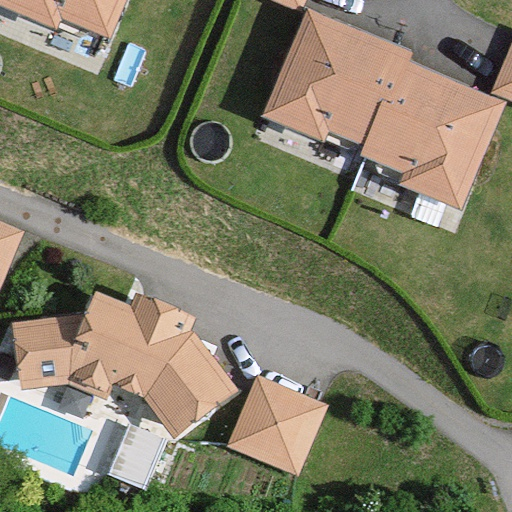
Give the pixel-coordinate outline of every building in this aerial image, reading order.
[(139,0),(16,0),(4,35),(61,56),(67,39),(118,58),(139,0)] [(316,0),(244,0),(240,11),(301,36),(316,0)] [(410,76),(312,38),(269,149),(332,174),(336,162),(419,194),(412,213),(465,234),(506,130),(404,90),(410,76)] [(511,62),(493,113),(511,119),(511,62)] [(0,243),(0,303),(21,253),(0,243)] [(87,312),(11,317),(20,391),(83,380),(145,400),(175,444),(238,387),(211,348),(190,332),(194,315),(129,290),(125,304),(97,291),(87,312)] [(320,424),(256,398),(230,463),(294,489),(320,424)]
